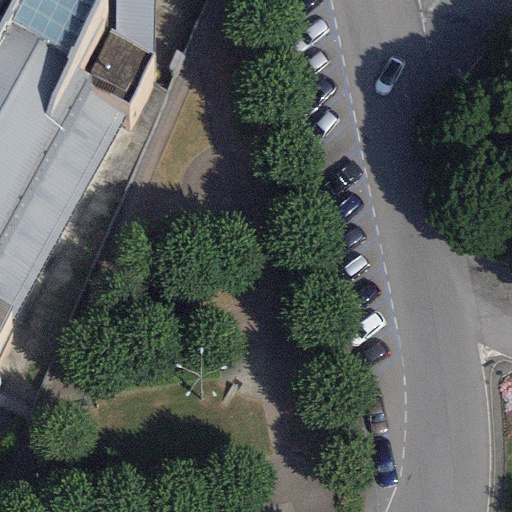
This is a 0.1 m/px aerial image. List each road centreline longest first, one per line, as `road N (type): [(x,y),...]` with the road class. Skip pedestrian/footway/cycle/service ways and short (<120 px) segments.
road 1 (primary): [(428,274),(442,345),(436,511)]
road 2 (primary): [(511,7),(442,63),(399,133)]
road 3 (primary): [(399,133),(428,274)]
road 4 (primary): [(373,0),(399,133)]
